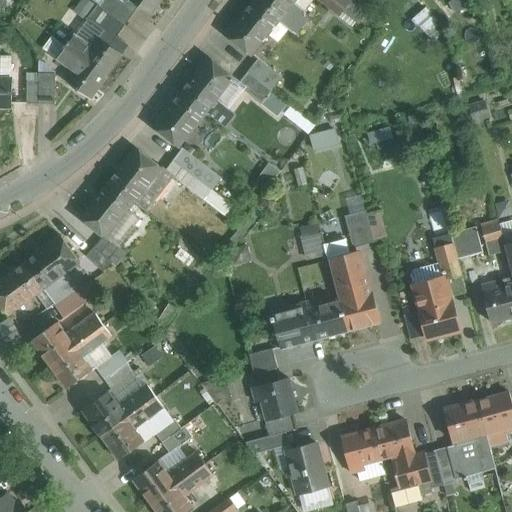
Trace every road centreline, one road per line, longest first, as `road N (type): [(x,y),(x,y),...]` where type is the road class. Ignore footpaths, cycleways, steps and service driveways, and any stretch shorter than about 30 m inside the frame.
road 1 (tertiary): [(0,201),(110,123),(203,0)]
road 2 (residential): [(400,380),(333,398),(325,368),(392,349)]
road 3 (unclassified): [(87,511),(0,395)]
